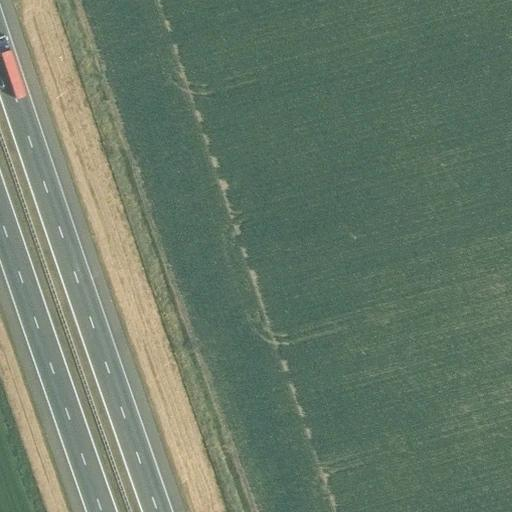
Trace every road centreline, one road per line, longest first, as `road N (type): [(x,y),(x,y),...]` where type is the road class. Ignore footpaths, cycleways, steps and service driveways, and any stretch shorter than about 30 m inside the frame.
road 1 (motorway): [(158,511),(0,41)]
road 2 (motorway): [(0,214),(102,511)]
